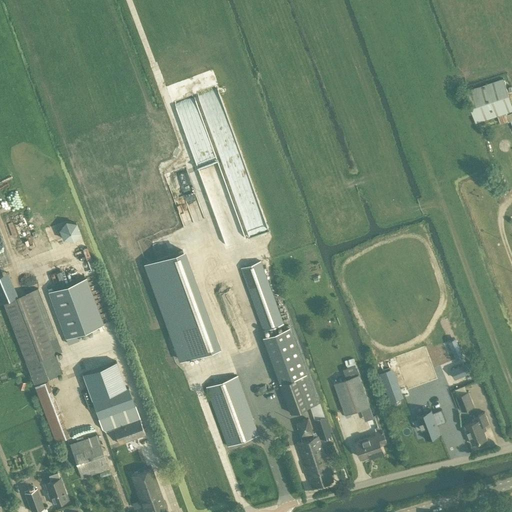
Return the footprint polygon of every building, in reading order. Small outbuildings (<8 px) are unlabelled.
[(501,80),(464,94),(476,125),(511,110),(511,103),(511,101),(509,101),(501,80)] [(257,240),(228,145),(215,149),(244,244),(257,240)] [(195,156),(229,252),(240,248),(207,152),(195,156)] [(18,238),(30,234),(21,210),(5,216),(9,225),(12,224),(18,238)] [(65,221),(58,229),(62,240),(73,241),(80,233),(76,223),(65,221)] [(180,360),(218,346),(182,250),(145,264),(180,360)] [(264,330),(283,323),(261,261),(241,268),(264,330)] [(87,278),(48,292),(66,338),(104,325),(87,278)] [(4,301),(35,383),(62,372),(31,291),(4,301)] [(289,327),(263,337),(279,383),(306,373),(289,327)] [(457,341),(450,344),(457,359),(463,356),(457,341)] [(409,396),(397,355),(380,360),(392,401),(409,396)] [(410,377),(431,368),(428,361),(407,369),(410,377)] [(466,363),(451,370),(455,379),(470,372),(466,363)] [(343,370),(347,379),(359,374),(356,366),(343,370)] [(306,373),(279,383),(291,413),(317,404),(306,373)] [(429,393),(439,390),(434,373),(424,377),(429,393)] [(347,379),(335,383),(346,414),(345,414),(347,417),(351,416),(350,412),(361,408),(370,405),(359,374),(347,379)] [(237,376),(207,387),(206,387),(228,446),(259,434),(237,376)] [(37,384),(58,440),(67,437),(46,381),(37,384)] [(256,387),(254,389),(254,393),(257,395),(260,395),(262,392),(262,389),(260,387),(256,387)] [(462,411),(474,406),(468,391),(456,396),(462,411)] [(135,404),(99,417),(103,428),(106,430),(114,427),(119,443),(145,434),(137,410),(135,404)] [(370,405),(361,408),(366,421),(374,418),(370,405)] [(418,418),(414,419),(417,429),(422,428),(426,439),(441,433),(437,424),(446,421),(442,409),(433,412),(431,409),(431,410),(418,415),(418,414),(417,415),(418,418)] [(483,426),(489,423),(485,412),(478,415),(480,419),(465,425),(472,444),(487,438),(483,426)] [(321,438),(331,435),(325,416),(315,420),(321,438)] [(381,444),(388,442),(383,430),(381,430),(377,432),(376,432),(377,435),(356,442),(361,457),(374,453),(375,456),(384,453),(381,444)] [(97,434),(69,444),(82,478),(109,467),(101,445),(97,434)] [(313,487),(333,480),(318,436),(298,443),(313,487)] [(239,449),(240,453),(259,447),(258,441),(243,446),(244,447),(239,449)] [(333,444),(325,446),(328,454),(336,451),(333,444)] [(126,449),(126,465),(145,464),(144,448),(126,449)] [(133,501),(135,507),(142,505),(145,511),(163,511),(167,510),(152,468),(132,475),(140,497),(135,499),(135,500),(133,501)] [(46,483),(53,504),(68,498),(61,478),(60,478),(57,472),(49,475),(51,481),(46,483)] [(31,511),(32,511),(44,508),(37,488),(24,492),(31,511)]
